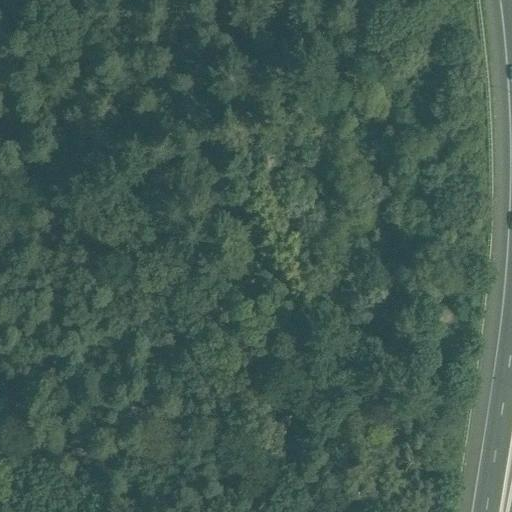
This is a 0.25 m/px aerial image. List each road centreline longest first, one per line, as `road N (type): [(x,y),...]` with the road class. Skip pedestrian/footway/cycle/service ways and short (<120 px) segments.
road 1 (track): [(197,511),(215,481),(224,432),(232,384),(225,359),(0,201)]
road 2 (motorway): [(511,342),(487,511)]
